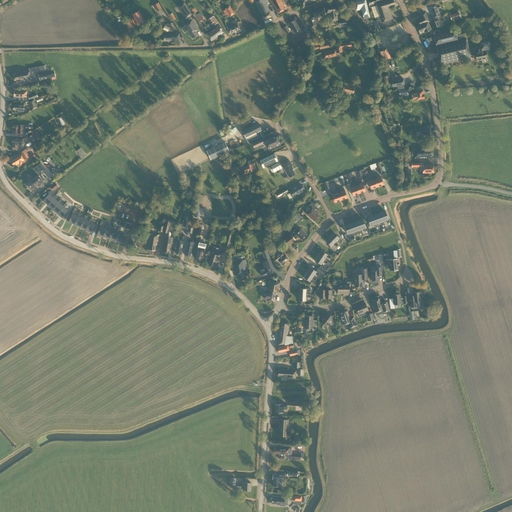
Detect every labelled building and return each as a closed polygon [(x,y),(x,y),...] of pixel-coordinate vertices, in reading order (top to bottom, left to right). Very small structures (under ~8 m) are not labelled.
[(268,7),(264,0),(259,0),(254,3),(261,15),(263,20),(272,16),(269,11),(267,7),(268,7)] [(269,0),(272,4),(272,3),(274,7),(275,6),(278,13),(285,10),(282,4),(283,4),(281,0),(269,0)] [(367,5),(365,0),(359,0),(354,1),(357,10),(361,9),(364,18),(371,16),(367,5)] [(370,8),(371,7),(375,18),(377,17),(380,16),(377,5),(376,6),(373,0),(367,0),(368,0),(370,8)] [(373,0),(376,6),(377,5),(380,16),(377,17),(378,20),(377,20),(379,27),(384,26),(393,23),(394,21),(391,14),(389,8),(392,7),(398,5),(395,0),(373,0)] [(154,5),(158,11),(162,9),(158,3),(154,5)] [(225,9),(230,16),(234,13),(229,6),(225,9)] [(337,20),(336,12),(338,12),(337,6),(326,7),(327,13),(329,12),(330,21),(337,20)] [(432,10),(430,10),(433,18),(435,18),(436,21),(432,22),(434,28),(440,26),(437,17),(441,16),(438,8),(436,8),(436,6),(431,8),(432,10)] [(313,16),(308,18),(312,27),(316,26),(313,19),(326,15),(324,7),(311,12),(313,16)] [(195,43),(200,40),(200,39),(198,37),(202,35),(195,25),(194,26),(191,21),(195,19),(188,8),(182,12),(189,22),(188,23),(191,27),(186,30),(187,31),(185,33),(188,37),(190,36),(192,40),(193,39),(195,43)] [(138,25),(144,22),(139,14),(139,15),(137,14),(136,13),(133,15),(138,25)] [(198,22),(204,18),(200,13),(195,16),(198,22)] [(429,21),(425,13),(420,15),(422,19),(416,21),(418,26),(418,27),(420,33),(424,31),(424,32),(431,29),(428,22),(429,21)] [(246,27),(251,24),(245,15),(240,18),(246,27)] [(216,26),(215,25),(218,23),(213,16),(208,19),(214,28),(215,28),(207,34),(209,35),(208,36),(212,41),(217,37),(217,38),(224,32),(219,24),(216,26)] [(236,32),(241,30),(238,22),(235,20),(231,22),(231,23),(232,25),(227,27),(230,34),(235,31),(236,32)] [(300,29),(295,20),(288,23),(292,30),(294,33),(300,29)] [(174,40),(174,42),(179,42),(179,33),(174,33),(173,31),(176,29),(172,22),(169,24),(168,23),(165,25),(163,29),(163,33),(163,41),(174,40)] [(456,35),(455,30),(434,35),(441,65),(470,57),(470,55),(475,54),(476,61),(487,59),(485,51),(484,46),(477,47),(477,51),(475,52),(469,53),(465,33),(456,35)] [(342,50),(341,48),(348,47),(351,46),(351,43),(341,45),(335,46),(336,49),(323,52),(324,58),(336,56),(336,53),(342,52),(342,50)] [(380,52),(384,60),(391,57),(386,49),(380,52)] [(26,80),(31,79),(30,72),(44,70),(43,66),(29,68),(29,70),(23,71),(24,71),(15,73),(15,74),(14,75),(15,80),(20,79),(21,81),(26,80)] [(38,75),(40,81),(56,76),(54,70),(38,75)] [(391,80),(393,86),(397,86),(403,84),(405,84),(404,77),(391,80)] [(424,94),(423,90),(415,91),(415,92),(411,92),(412,99),(416,98),(416,100),(424,98),(424,94)] [(36,104),(34,99),(28,101),(32,110),(39,107),(37,103),(36,104)] [(50,109),(35,114),(38,120),(52,115),(50,109)] [(242,130),(246,138),(248,143),(262,136),(260,132),(262,131),(258,123),(252,126),(250,121),(243,124),(245,129),(242,130)] [(23,134),(23,128),(23,125),(18,125),(13,124),(13,129),(14,129),(13,134),(18,134),(23,134)] [(430,127),(416,128),(416,136),(431,135),(430,127)] [(37,140),(32,132),(27,136),(32,143),(37,140)] [(280,145),(277,138),(276,136),(265,140),(269,150),(280,145)] [(13,148),(17,148),(18,147),(22,147),(22,139),(12,139),(12,143),(13,143),(13,148)] [(225,142),(206,150),(208,154),(211,160),(229,151),(225,142)] [(86,154),(81,147),(77,151),(82,157),(86,154)] [(423,149),(415,149),(415,158),(431,157),(431,156),(433,155),(432,150),(427,150),(426,149),(423,149)] [(30,157),(25,150),(21,152),(22,154),(21,155),(21,154),(12,160),(13,161),(11,162),(13,165),(15,164),(16,165),(19,163),(20,165),(24,163),(22,161),(24,160),(24,159),(25,159),(25,160),(30,157)] [(278,161),(274,153),(260,160),(263,168),(278,161)] [(292,166),(289,160),(281,164),(288,177),(289,176),(290,177),(295,175),(292,169),(293,169),(292,166)] [(41,162),(33,168),(38,175),(26,184),(31,190),(37,185),(38,186),(44,182),(43,180),(45,179),(44,178),(45,177),(42,173),(41,174),(39,172),(45,168),(41,162)] [(272,169),(274,172),(282,168),(278,162),(271,166),(272,169)] [(257,170),(254,163),(246,165),(241,167),(241,165),(236,167),(236,166),(230,168),(232,175),(238,173),(238,171),(242,170),(244,174),(257,170)] [(381,167),(380,163),(376,164),(377,167),(379,173),(385,171),(384,166),(381,167)] [(433,173),(433,165),(423,165),(423,173),(433,173)] [(375,179),(377,187),(384,184),(381,176),(377,177),(377,178),(375,179)] [(377,187),(375,179),(372,180),(372,179),(368,181),(371,189),(377,187)] [(357,186),(359,193),(365,191),(362,183),(359,184),(359,185),(357,186)] [(301,186),(300,184),(289,191),(292,198),(303,191),(303,190),(304,189),(302,185),(301,186)] [(353,195),(359,193),(357,186),(354,187),(354,186),(350,187),(353,195)] [(276,194),(279,198),(283,196),(283,194),(288,191),(286,189),(276,194)] [(338,192),(341,200),(347,198),(344,189),(341,190),(342,191),(338,192)] [(54,198),(54,197),(50,195),(53,192),(51,191),(49,194),(43,201),(48,205),(54,198)] [(335,202),(341,200),(338,192),(335,194),(335,193),(332,194),(335,202)] [(59,202),(58,202),(55,199),(58,196),(56,195),(54,197),(54,198),(48,205),(52,209),(59,202)] [(63,206),(60,203),(62,200),(61,199),(58,202),(59,202),(52,209),(57,214),(63,206)] [(307,214),(314,221),(319,215),(314,210),(317,207),(312,202),(308,207),(311,210),(307,214)] [(63,206),(57,214),(62,218),(68,210),(65,207),(67,204),(65,203),(63,206)] [(78,216),(74,214),(76,211),(74,210),(72,213),(68,222),(74,225),(78,216)] [(385,211),(379,213),(382,221),(383,221),(387,220),(388,223),(390,222),(388,218),(385,211)] [(84,219),(84,218),(80,217),(81,213),(79,212),(78,216),(74,225),(80,227),(84,219)] [(382,221),(379,213),(373,215),(376,223),(377,223),(381,222),(382,225),(384,224),(383,221),(382,221)] [(90,222),(89,221),(85,219),(87,216),(85,215),(84,218),(84,219),(80,227),(86,230),(90,222)] [(376,223),(373,215),(367,218),(370,226),(375,224),(376,227),(378,227),(377,223),(376,223)] [(90,222),(86,230),(91,233),(96,224),(91,222),(93,219),(91,218),(89,221),(90,222)] [(363,219),(357,221),(360,229),(364,228),(365,231),(367,230),(366,226),(365,227),(363,219)] [(360,229),(357,221),(350,224),(353,232),(354,231),(358,230),(359,233),(362,233),(360,229)] [(106,228),(102,226),(103,223),(101,222),(99,226),(100,226),(97,235),(103,237),(106,228)] [(112,230),(108,228),(109,225),(107,224),(106,228),(103,237),(109,239),(112,230)] [(353,232),(350,224),(344,226),(347,234),(352,232),(354,236),(356,235),(354,231),(353,232)] [(277,225),(272,229),(276,236),(282,232),(277,225)] [(118,232),(118,231),(114,230),(115,227),(113,226),(112,230),(109,239),(115,241),(118,232)] [(300,230),(297,227),(293,232),(296,235),(293,237),(291,235),(284,240),(288,245),(295,240),(295,239),(298,237),(302,240),(306,234),(300,229),(300,230)] [(118,232),(115,241),(121,243),(124,234),(120,232),(121,229),(119,228),(118,231),(118,232)] [(164,236),(162,252),(169,253),(170,246),(171,247),(171,243),(172,243),(173,238),(170,237),(171,233),(169,231),(168,231),(166,237),(164,236)] [(335,242),(337,240),(341,243),(342,242),(341,240),(339,237),(335,233),(330,238),(335,242)] [(157,241),(158,241),(159,235),(150,234),(147,249),(155,250),(156,244),(157,244),(157,241)] [(335,242),(330,238),(326,242),(331,246),(333,244),(336,247),(338,245),(335,242)] [(184,241),(176,240),(175,252),(176,252),(176,254),(182,255),(184,241)] [(187,241),(186,247),(184,254),(186,254),(186,256),(190,257),(190,255),(192,255),(193,248),(194,242),(187,241)] [(202,259),(203,259),(204,257),(203,257),(206,244),(199,242),(195,258),(202,260),(202,259)] [(221,247),(213,245),(212,248),(208,259),(209,259),(208,264),(215,266),(217,259),(222,260),(224,252),(220,250),(221,247)] [(261,252),(265,260),(270,258),(267,250),(261,252)] [(285,255),(281,250),(278,252),(277,251),(276,250),(273,253),(275,256),(274,257),(277,262),(278,261),(282,266),(286,263),(285,262),(289,259),(285,254),(285,255)] [(324,259),(326,256),(330,259),(331,256),(327,254),(322,251),(319,256),(324,259)] [(324,259),(319,256),(315,261),(321,264),(323,261),(326,264),(328,261),(324,259)] [(397,259),(389,260),(390,270),(397,269),(397,259)] [(248,270),(246,260),(232,262),(233,267),(234,267),(236,275),(238,275),(239,280),(246,279),(245,271),(248,270)] [(267,260),(261,263),(263,268),(259,269),(262,276),(272,272),(267,260)] [(371,281),(379,280),(379,276),(382,276),(381,267),(376,267),(376,270),(371,271),(371,281)] [(313,276),(315,274),(318,276),(320,273),(316,271),(311,268),(307,273),(313,276)] [(367,279),(367,269),(361,269),(361,271),(361,275),(358,275),(354,275),(355,286),(363,286),(363,280),(367,279)] [(313,276),(307,273),(304,278),(309,281),(311,278),(317,282),(319,280),(313,276)] [(275,294),(278,294),(280,283),(277,281),(269,280),(268,288),(269,288),(268,293),(265,292),(264,298),(269,299),(268,300),(274,301),(275,294)] [(420,292),(413,293),(413,296),(409,296),(411,307),(411,308),(412,309),(422,308),(424,306),(423,300),(420,300),(420,292)] [(400,297),(400,294),(393,295),(393,297),(390,298),(390,302),(394,301),(394,304),(391,304),(391,308),(395,308),(395,304),(407,303),(406,296),(400,297)] [(372,300),(375,312),(383,310),(383,312),(389,311),(387,302),(381,303),(380,298),(372,300)] [(356,307),(358,312),(357,312),(357,313),(358,316),(359,316),(362,315),(362,314),(362,313),(368,311),(365,303),(361,304),(362,305),(356,307)] [(343,325),(348,323),(350,328),(356,326),(354,317),(350,319),(347,311),(339,313),(343,325)] [(323,325),(331,324),(331,327),(335,326),(334,320),(331,321),(330,315),(322,316),(323,325)] [(316,330),(316,323),(313,323),(313,316),(305,316),(304,328),(307,328),(307,330),(306,330),(306,333),(310,333),(310,332),(312,332),(312,330),(316,330)] [(287,336),(289,326),(287,325),(288,324),(281,323),(281,330),(280,330),(278,345),(286,344),(293,343),(292,336),(287,336)] [(279,352),(289,350),(289,348),(294,347),(293,343),(286,344),(286,345),(278,347),(279,352)] [(287,378),(295,379),(296,369),(288,369),(288,370),(280,369),(280,371),(279,371),(278,375),(280,376),(280,377),(287,377),(287,378)] [(284,409),(287,409),(287,405),(284,405),(284,404),(281,404),(275,404),(275,413),(281,413),(284,413),(284,409)] [(279,436),(287,436),(288,420),(279,419),(279,424),(279,436)] [(274,448),(274,453),(276,453),(276,454),(280,454),(284,455),(288,455),(288,454),(291,454),(292,448),(288,448),(288,447),(276,447),(276,448),(274,448)] [(278,481),(284,481),(285,473),(275,473),(275,474),(273,474),(273,479),(274,479),(274,487),(278,487),(278,481)] [(243,490),(251,491),(251,483),(241,482),(241,486),(236,486),(236,490),(243,490)] [(277,497),(273,496),(273,498),(271,498),(271,503),(277,504),(277,505),(280,505),(280,506),(285,506),(285,497),(277,497)]
